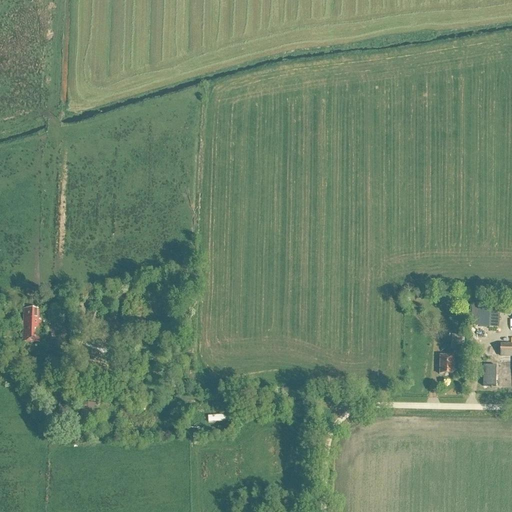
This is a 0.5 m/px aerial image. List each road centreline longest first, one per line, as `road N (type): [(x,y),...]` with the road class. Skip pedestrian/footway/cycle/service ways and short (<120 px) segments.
road 1 (track): [(349,413),(138,385),(103,370)]
road 2 (unclassified): [(511,408),(372,406),(349,413)]
